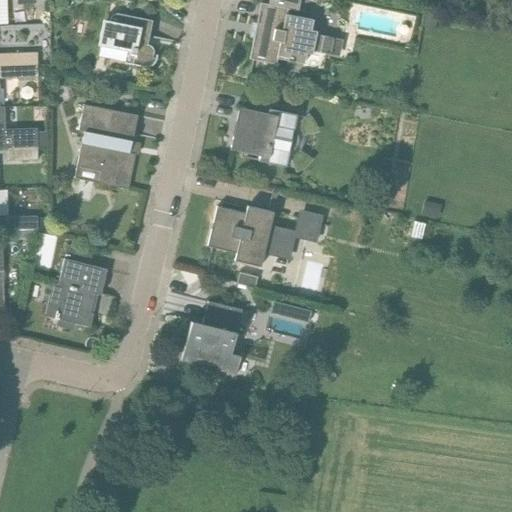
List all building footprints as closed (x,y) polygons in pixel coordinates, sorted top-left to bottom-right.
[(254,37),(249,60),(275,66),(277,60),(287,62),(287,63),(292,64),(292,63),(303,65),(306,55),(311,56),(312,53),(319,55),(323,37),(316,36),(316,33),(310,32),(313,21),(296,18),(300,0),(269,0),(268,6),(260,4),(256,27),(258,28),(256,37),(254,37)] [(110,19),(110,22),(103,21),(98,48),(129,53),(127,64),(126,64),(125,65),(144,69),(147,69),(151,68),(153,66),(155,65),(156,62),(157,60),(157,56),(156,56),(156,59),(153,59),(154,55),(154,52),(153,50),(152,49),(149,47),(147,46),(152,22),(119,15),(116,15),(114,16),(112,17),(110,19)] [(8,67),(37,66),(37,54),(8,55),(8,67)] [(9,80),(38,79),(37,66),(8,67),(9,80)] [(137,117),(83,106),(78,132),(84,133),(74,180),(128,191),(136,156),(130,154),(137,117)] [(295,131),(294,130),(297,116),(269,110),(268,115),(239,109),(231,151),(259,157),(258,162),(286,168),(289,153),(290,153),(292,152),(293,151),(295,149),(296,147),(297,146),(297,145),(298,142),(298,141),(298,139),(298,136),(297,135),(296,133),(295,131)] [(0,149),(8,149),(37,148),(36,135),(0,136),(0,149)] [(8,162),(37,161),(37,148),(8,149),(8,162)] [(208,247),(237,254),(235,261),(260,267),(264,251),(275,254),(280,233),(269,230),(273,214),(248,208),(246,215),(217,208),(208,247)] [(0,231),(33,230),(37,230),(37,229),(49,229),(49,217),(0,218),(0,231)] [(100,296),(100,294),(106,270),(89,266),(93,252),(67,246),(57,285),(62,286),(54,319),(89,328),(93,314),(89,314),(94,295),(100,296)] [(256,287),(258,278),(240,274),(237,285),(255,290),(256,287)] [(273,300),(271,319),(311,324),(313,305),(273,300)] [(181,360),(221,371),(236,374),(240,358),(230,356),(242,311),(207,302),(202,325),(190,323),(181,360)]
